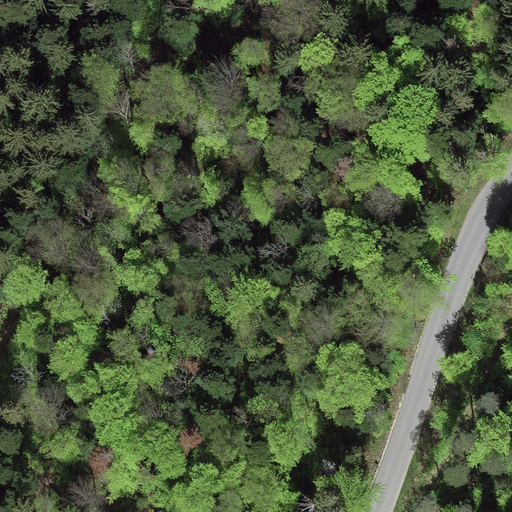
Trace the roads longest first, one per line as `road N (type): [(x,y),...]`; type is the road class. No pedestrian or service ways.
road 1 (tertiary): [(378,511),(459,274),(511,172)]
road 2 (track): [(411,511),(511,318)]
